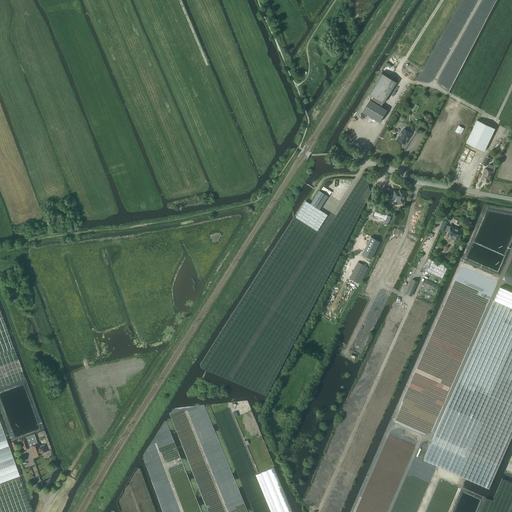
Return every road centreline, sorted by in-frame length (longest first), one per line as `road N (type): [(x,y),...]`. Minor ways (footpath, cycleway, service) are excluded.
road 1 (track): [(366,162),(406,80),(432,86),(480,0)]
road 2 (unclassified): [(511,200),(366,162)]
